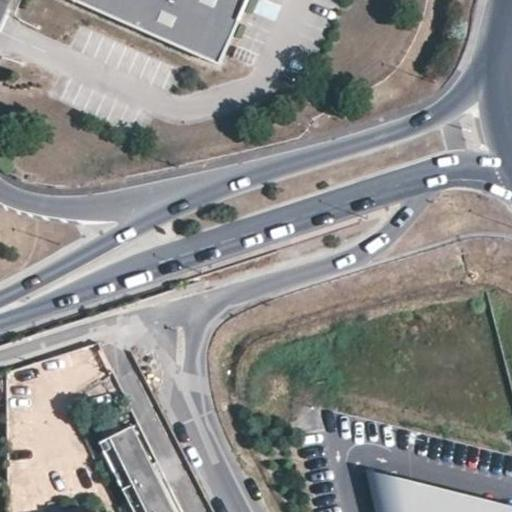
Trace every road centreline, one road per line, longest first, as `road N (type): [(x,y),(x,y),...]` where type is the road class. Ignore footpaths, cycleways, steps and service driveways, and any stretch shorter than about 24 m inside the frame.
road 1 (primary): [(0,323),(424,176)]
road 2 (primary): [(506,61),(446,113),(186,196)]
road 3 (residential): [(176,309),(363,249),(392,228),(424,176)]
road 4 (residential): [(176,309),(181,379),(243,511)]
road 5 (primary): [(186,196),(0,295)]
road 6 (residential): [(186,196),(98,210),(27,204),(0,191)]
